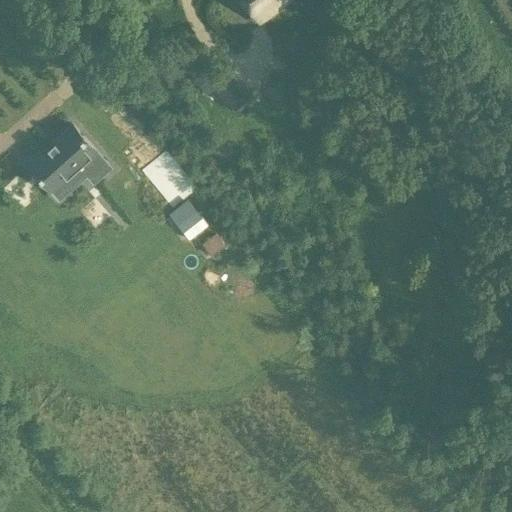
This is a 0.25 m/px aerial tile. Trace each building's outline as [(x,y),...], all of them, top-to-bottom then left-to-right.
[(241,0),(257,22),(288,0),(241,0)] [(250,91),(214,55),(191,78),(207,93),(212,88),(233,109),(250,91)] [(308,78),(291,62),(274,74),(291,88),(308,78)] [(109,171),(71,124),(71,125),(15,163),(52,212),(109,171)] [(153,132),(135,148),(127,154),(174,211),(191,197),(201,189),(153,132)]
